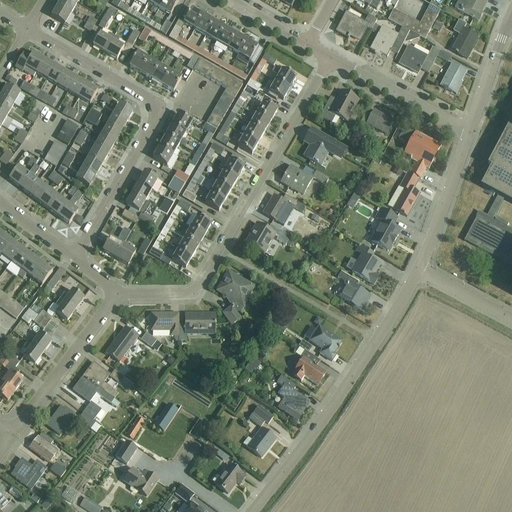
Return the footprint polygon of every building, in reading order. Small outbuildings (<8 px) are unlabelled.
[(69,0),(61,0),(58,8),(71,15),(77,4),(69,0)] [(118,9),(121,4),(123,0),(114,0),(111,5),(118,9)] [(164,0),(150,0),(149,4),(159,10),(164,0)] [(174,0),(164,0),(159,10),(170,16),(178,2),(174,0)] [(389,0),(357,0),(358,0),(373,9),(377,0),(380,0),(387,4),(389,0)] [(458,2),(455,9),(479,22),(483,14),(482,14),(487,4),(485,3),(486,0),(461,0),(460,3),(458,2)] [(141,11),(144,5),(136,1),(133,8),(141,11)] [(106,7),(99,3),(96,8),(103,12),(106,7)] [(121,4),(118,9),(128,15),(131,9),(121,4)] [(430,6),(427,13),(437,18),(441,12),(430,6)] [(71,15),(58,8),(51,19),(64,26),(71,15)] [(110,9),(107,14),(99,27),(105,31),(112,18),(114,19),(118,13),(110,9)] [(142,16),(131,9),(128,15),(139,21),(142,16)] [(185,23),(184,24),(195,31),(203,17),(192,10),(185,23)] [(395,25),(400,14),(394,11),(388,21),(395,25)] [(427,13),(424,19),(434,24),(437,18),(427,13)] [(407,18),(400,14),(395,25),(402,28),(407,18)] [(375,26),(377,21),(369,16),(364,24),(347,15),(337,33),(348,38),(347,40),(348,41),(350,37),(360,42),(367,28),(372,31),(375,26)] [(142,16),(139,21),(149,27),(152,22),(142,16)] [(87,24),(93,28),(97,23),(87,17),(84,23),(87,24)] [(203,17),(195,31),(206,37),(214,23),(203,17)] [(414,21),(407,18),(402,28),(403,29),(408,32),(414,21)] [(424,19),(420,25),(431,31),(434,24),(424,19)] [(408,32),(410,33),(415,36),(420,25),(414,21),(408,32)] [(453,32),(460,36),(452,52),(468,61),(471,55),(470,54),(478,38),(464,31),(466,26),(458,21),(453,32)] [(152,22),(149,27),(160,33),(163,28),(152,22)] [(166,22),(163,28),(160,33),(166,37),(172,26),(166,22)] [(214,23),(206,37),(217,43),(225,29),(214,23)] [(436,23),(433,30),(439,33),(443,26),(436,23)] [(93,28),(87,24),(83,30),(90,34),(93,28)] [(415,36),(419,38),(425,41),(431,31),(420,25),(415,36)] [(175,27),(169,38),(175,42),(178,37),(181,31),(175,27)] [(410,33),(408,32),(403,29),(399,36),(383,28),(379,34),(371,50),(387,59),(391,51),(398,55),(405,43),(410,33)] [(225,29),(217,43),(228,49),(236,36),(225,29)] [(149,38),(152,33),(146,30),(139,41),(145,45),(149,38)] [(134,32),(128,44),(133,47),(140,35),(134,32)] [(161,39),(152,33),(149,38),(159,43),(161,39)] [(419,38),(415,36),(410,33),(405,43),(406,44),(418,40),(419,38)] [(105,54),(115,38),(110,35),(108,39),(100,35),(93,48),(105,54)] [(236,36),(228,49),(239,56),(247,42),(236,36)] [(188,43),(178,37),(175,42),(185,48),(188,43)] [(115,38),(105,54),(117,61),(122,54),(125,49),(117,45),(120,41),(115,38)] [(172,45),(161,39),(159,43),(170,50),(172,45)] [(239,56),(237,60),(247,66),(249,63),(255,66),(263,51),(258,48),(247,42),(239,56)] [(188,43),(185,48),(196,54),(199,49),(188,43)] [(172,45),(170,50),(180,56),(183,51),(172,45)] [(409,48),(400,65),(418,75),(421,70),(426,61),(433,64),(439,53),(433,50),(431,54),(416,46),(413,51),(409,48)] [(210,55),(199,49),(196,54),(207,61),(210,55)] [(183,51),(180,56),(191,62),(193,57),(183,51)] [(451,58),(441,52),(437,58),(448,64),(451,58)] [(34,78),(36,75),(44,61),(33,55),(31,58),(24,54),(15,69),(22,73),(23,72),(34,78)] [(141,75),(149,61),(138,54),(130,69),(141,75)] [(210,55),(207,61),(218,67),(221,62),(210,55)] [(256,71),(261,74),(267,64),(273,68),(277,62),(265,55),(256,71)] [(193,57),(191,62),(187,69),(193,72),(193,71),(199,61),(193,57)] [(55,67),(44,61),(36,75),(47,81),(55,67)] [(160,67),(149,61),(141,75),(152,81),(160,67)] [(206,64),(199,61),(193,71),(200,75),(206,64)] [(232,68),(221,62),(218,67),(229,73),(232,68)] [(206,64),(200,75),(205,78),(211,68),(206,64)] [(458,89),(467,73),(452,65),(441,87),(456,95),(459,90),(458,89)] [(66,74),(55,67),(47,81),(58,87),(66,74)] [(160,67),(152,81),(162,87),(171,73),(160,67)] [(276,67),(273,73),(279,76),(275,82),(290,90),(296,79),(276,67)] [(211,68),(205,78),(210,81),(216,70),(211,68)] [(242,74),(232,68),(229,73),(239,79),(242,74)] [(222,74),(216,70),(210,81),(216,84),(222,74)] [(261,74),(256,71),(247,87),(258,94),(262,88),(255,84),(261,74)] [(171,73),(162,87),(174,94),(182,80),(171,73)] [(76,80),(66,74),(58,87),(68,93),(76,80)] [(228,77),(222,74),(216,84),(221,88),(228,77)] [(242,74),(239,79),(245,82),(248,77),(242,74)] [(8,76),(5,81),(14,86),(17,82),(8,76)] [(243,86),(228,77),(221,88),(227,91),(227,90),(237,96),(243,86)] [(87,86),(76,80),(68,93),(79,100),(87,86)] [(275,82),(267,96),(276,101),(277,98),(283,102),(290,90),(275,82)] [(26,93),(30,86),(24,83),(20,90),(26,93)] [(40,93),(30,86),(26,93),(37,99),(40,93)] [(98,93),(87,86),(79,100),(90,106),(98,93)] [(7,87),(1,98),(14,106),(19,109),(25,98),(20,95),(7,87)] [(258,94),(247,87),(243,94),(248,96),(255,100),(258,94)] [(227,90),(227,91),(224,96),(234,101),(237,96),(227,90)] [(243,94),(237,104),(242,107),(248,96),(243,94)] [(328,105),(320,119),(332,125),(336,116),(348,122),(358,103),(341,94),(337,102),(334,108),(328,104),(328,105)] [(47,106),(51,99),(46,95),(42,102),(47,106)] [(224,96),(221,101),(231,106),(234,101),(224,96)] [(109,106),(112,101),(105,97),(102,102),(109,106)] [(14,106),(1,98),(0,99),(0,111),(8,116),(14,106)] [(57,102),(51,99),(47,106),(53,109),(57,102)] [(221,101),(218,105),(229,111),(231,106),(221,101)] [(237,104),(231,115),(236,117),(242,107),(237,104)] [(257,115),(271,123),(278,112),(264,104),(257,115)] [(113,116),(127,124),(133,113),(120,105),(113,116)] [(229,111),(218,105),(215,110),(226,116),(229,111)] [(68,118),(72,111),(67,108),(63,115),(68,118)] [(34,110),(31,115),(38,119),(41,114),(34,110)] [(215,110),(213,115),(223,121),(226,116),(215,110)] [(72,111),(68,118),(74,121),(78,114),(72,111)] [(92,111),(89,117),(92,119),(99,122),(102,117),(96,113),(92,111)] [(387,136),(394,123),(374,112),(371,118),(366,115),(358,129),(365,132),(368,126),(387,136)] [(38,119),(31,115),(28,121),(34,125),(38,119)] [(213,115),(210,120),(220,126),(223,121),(213,115)] [(231,115),(225,126),(229,128),(236,117),(231,115)] [(271,123),(257,115),(251,126),(265,134),(271,123)] [(113,116),(107,127),(120,135),(127,124),(113,116)] [(179,116),(172,127),(186,135),(193,124),(179,116)] [(89,117),(86,122),(89,124),(96,128),(99,122),(92,119),(89,117)] [(220,126),(210,120),(207,125),(217,131),(220,126)] [(64,128),(75,135),(79,129),(68,122),(64,128)] [(217,131),(207,125),(206,125),(202,131),(208,134),(214,137),(217,131)] [(229,128),(225,126),(219,135),(224,138),(229,128)] [(251,126),(245,137),(258,146),(265,134),(251,126)] [(120,135),(107,127),(101,138),(114,145),(120,135)] [(172,127),(166,138),(180,146),(186,135),(172,127)] [(75,135),(64,128),(61,134),(72,141),(75,135)] [(429,171),(441,147),(415,134),(415,135),(404,129),(399,138),(410,143),(403,157),(416,163),(410,175),(421,181),(427,169),(429,171)] [(341,159),(347,150),(312,130),(307,140),(312,143),(304,158),(321,168),(330,153),(341,159)] [(18,137),(25,141),(28,136),(22,132),(18,137)] [(511,229),(508,228),(509,225),(508,225),(504,223),(497,219),(496,221),(493,220),(504,201),(511,204),(511,132),(482,189),(498,197),(487,217),(479,212),(476,219),(477,219),(465,242),(465,243),(468,239),(511,262),(511,229)] [(81,133),(78,139),(85,143),(88,137),(81,133)] [(72,141),(61,134),(57,140),(68,147),(72,141)] [(208,134),(202,144),(208,147),(214,137),(208,134)] [(224,138),(219,135),(216,141),(227,148),(230,142),(224,138)] [(25,141),(18,137),(15,143),(22,146),(25,141)] [(258,146),(245,137),(238,148),(252,156),(258,146)] [(114,145),(101,138),(95,149),(108,156),(114,145)] [(180,146),(166,138),(160,148),(174,157),(180,146)] [(85,143),(78,139),(74,144),(81,148),(85,143)] [(55,144),(51,150),(63,157),(66,150),(55,144)] [(208,147),(202,144),(196,155),(201,158),(208,147)] [(214,145),(210,151),(215,154),(221,157),(225,151),(214,145)] [(174,157),(160,148),(153,160),(167,168),(174,157)] [(108,156),(95,149),(89,159),(102,167),(108,156)] [(63,157),(51,150),(48,156),(59,162),(63,157)] [(210,151),(204,161),(209,163),(215,154),(210,151)] [(4,157),(10,162),(14,157),(8,152),(4,157)] [(65,160),(72,164),(75,159),(68,155),(65,160)] [(201,158),(196,155),(190,166),(195,169),(201,158)] [(59,162),(48,156),(44,162),(46,163),(51,166),(56,169),(59,162)] [(10,162),(4,157),(0,162),(6,167),(10,162)] [(33,170),(35,167),(37,162),(31,159),(27,166),(33,169),(33,170)] [(89,159),(83,170),(96,177),(102,167),(89,159)] [(72,164),(65,160),(62,166),(69,170),(72,164)] [(209,163),(204,161),(198,171),(203,174),(209,163)] [(231,161),(224,172),(238,180),(244,169),(231,161)] [(195,169),(190,166),(184,176),(178,173),(174,179),(186,185),(195,169)] [(35,167),(33,170),(28,176),(19,188),(29,196),(38,183),(33,179),(39,170),(35,167)] [(18,168),(9,181),(19,188),(28,176),(18,168)] [(396,168),(393,173),(401,177),(403,172),(396,168)] [(96,177),(83,170),(76,181),(90,188),(96,177)] [(304,195),(312,181),(302,174),(301,176),(289,170),(281,184),(293,191),(294,189),(304,195)] [(198,171),(192,182),(196,185),(203,174),(198,171)] [(224,172),(218,183),(232,191),(238,180),(224,172)] [(325,186),(328,180),(316,173),(313,179),(325,186)] [(53,184),(58,178),(53,174),(49,181),(53,184)] [(145,174),(139,185),(152,192),(158,181),(145,174)] [(408,219),(421,196),(413,192),(419,182),(407,176),(400,188),(404,191),(394,211),(408,219)] [(58,178),(53,184),(59,188),(63,182),(58,178)] [(186,185),(174,179),(168,190),(176,194),(179,196),(186,185)] [(160,181),(155,190),(163,195),(168,185),(160,181)] [(192,182),(186,192),(191,195),(196,185),(192,182)] [(38,183),(29,196),(39,203),(48,191),(38,183)] [(218,183),(211,194),(225,202),(232,191),(218,183)] [(139,185),(132,195),(145,203),(152,192),(139,185)] [(73,199),(78,193),(73,189),(68,195),(73,199)] [(58,198),(48,191),(39,203),(49,211),(58,198)] [(191,195),(186,192),(182,199),(194,205),(197,199),(191,195)] [(73,199),(68,206),(59,218),(69,226),(78,213),(73,209),(78,202),(78,203),(83,196),(78,193),(73,199)] [(225,202),(211,194),(205,205),(219,213),(225,202)] [(132,195),(126,206),(130,209),(128,214),(138,220),(139,220),(150,227),(153,228),(156,222),(145,215),(150,206),(145,203),(132,195)] [(354,195),(347,207),(353,211),(360,199),(354,195)] [(273,197),(263,215),(278,224),(283,227),(293,209),(295,210),(302,214),(305,208),(298,204),(285,197),(282,202),(273,197)] [(68,206),(58,198),(49,211),(59,218),(68,206)] [(159,213),(167,218),(174,205),(166,201),(159,213)] [(180,202),(177,208),(182,211),(188,214),(192,209),(180,202)] [(177,208),(171,218),(176,221),(182,211),(177,208)] [(388,253),(392,245),(394,246),(397,241),(395,240),(400,233),(393,229),(398,220),(382,211),(377,219),(384,223),(372,244),(388,253)] [(125,212),(122,218),(136,226),(139,220),(138,220),(128,214),(125,212)] [(80,226),(84,221),(77,216),(73,221),(80,226)] [(171,218),(165,229),(170,232),(176,221),(171,218)] [(197,219),(191,230),(205,238),(211,227),(197,219)] [(290,238),(285,235),(270,227),(267,232),(257,225),(246,244),(264,255),(275,236),(278,238),(276,242),(280,244),(285,247),(286,245),(290,247),(293,242),(289,240),(290,238)] [(170,232),(165,229),(158,240),(163,243),(170,232)] [(116,260),(124,247),(122,246),(130,234),(123,230),(116,242),(111,240),(103,253),(116,260)] [(191,230),(185,240),(198,248),(205,238),(191,230)] [(2,235),(0,237),(0,255),(1,256),(12,242),(2,235)] [(158,240),(153,250),(158,252),(163,243),(158,240)] [(185,240),(178,251),(192,259),(198,248),(185,240)] [(12,242),(1,256),(11,264),(22,250),(12,242)] [(138,255),(143,258),(151,245),(145,242),(138,255)] [(351,260),(346,270),(352,273),(374,286),(378,278),(374,276),(380,266),(371,260),(374,255),(359,246),(355,252),(362,256),(357,264),(351,260)] [(124,247),(116,260),(128,267),(136,254),(124,247)] [(22,250),(11,264),(6,271),(16,278),(18,276),(32,257),(22,250)] [(158,252),(153,250),(149,256),(160,262),(164,256),(158,252)] [(192,259),(178,251),(172,262),(186,270),(192,259)] [(32,257),(18,276),(23,280),(26,275),(31,279),(42,265),(32,257)] [(42,265),(31,279),(42,287),(52,273),(42,265)] [(371,299),(354,289),(357,283),(340,273),(337,279),(344,283),(343,285),(347,287),(339,299),(363,313),(371,299)] [(238,315),(253,289),(228,275),(218,293),(231,301),(229,304),(232,309),(223,315),(232,327),(241,320),(238,315)] [(52,292),(59,282),(54,279),(46,288),(52,292)] [(60,301),(75,312),(83,301),(72,293),(68,299),(64,296),(60,301)] [(4,295),(0,299),(0,308),(1,309),(9,299),(4,295)] [(14,302),(9,299),(1,309),(6,313),(14,302)] [(75,312),(60,301),(57,306),(54,305),(52,306),(47,313),(47,316),(53,319),(56,315),(67,323),(75,312)] [(14,302),(6,313),(11,317),(19,306),(14,302)] [(22,302),(19,306),(24,310),(27,306),(22,302)] [(289,303),(286,308),(291,311),(294,306),(289,303)] [(24,310),(19,306),(11,317),(16,321),(24,310)] [(29,310),(21,320),(28,325),(31,321),(34,324),(44,331),(48,325),(39,318),(36,316),(29,310)] [(36,316),(39,318),(48,325),(52,320),(42,313),(42,314),(40,312),(36,316)] [(172,315),(151,315),(151,332),(171,332),(171,338),(174,338),(176,342),(179,342),(179,326),(179,315),(172,315)] [(185,326),(179,326),(179,342),(186,342),(186,335),(215,335),(215,318),(205,319),(205,316),(185,316),(185,326)] [(277,324),(273,330),(282,336),(286,330),(277,324)] [(336,353),(342,344),(330,336),(331,335),(319,328),(309,342),(323,351),(320,355),(332,363),(337,355),(336,353)] [(120,364),(138,339),(126,330),(115,345),(115,344),(107,355),(120,364)] [(146,335),(141,342),(151,349),(156,342),(146,335)] [(32,339),(28,344),(43,355),(51,344),(40,336),(36,342),(32,339)] [(271,340),(267,346),(272,349),(276,343),(271,340)] [(43,355),(28,344),(24,350),(28,353),(24,359),(35,366),(43,355)] [(318,387),(326,375),(317,368),(321,363),(304,352),(300,358),(303,360),(292,377),(301,383),(304,378),(318,387)] [(9,365),(15,370),(20,364),(10,357),(6,363),(9,365)] [(0,358),(0,366),(2,368),(5,370),(9,365),(6,363),(0,358)] [(170,358),(166,363),(172,367),(176,362),(170,358)] [(253,359),(245,372),(251,375),(253,372),(254,370),(257,371),(261,364),(253,359)] [(94,365),(83,379),(114,402),(118,396),(113,393),(103,385),(109,377),(94,365)] [(5,377),(1,382),(2,384),(15,393),(23,383),(16,378),(7,371),(3,376),(5,377)] [(120,386),(124,380),(115,373),(110,378),(120,386)] [(236,382),(234,373),(227,375),(229,384),(236,382)] [(281,378),(277,384),(284,389),(279,395),(285,400),(279,409),(298,422),(308,406),(305,404),(307,401),(293,392),(296,388),(281,378)] [(83,379),(73,392),(89,404),(91,405),(95,408),(101,398),(106,402),(111,406),(114,402),(109,398),(83,379)] [(15,393),(1,382),(0,381),(0,397),(8,403),(15,393)] [(114,402),(111,406),(117,410),(120,406),(114,402)] [(91,405),(83,415),(92,423),(100,412),(95,408),(91,405)] [(168,405),(154,427),(165,434),(179,413),(168,405)] [(269,426),(273,419),(259,408),(249,421),(261,429),(265,424),(269,426)] [(60,437),(75,417),(70,413),(69,415),(61,409),(48,425),(55,430),(53,432),(60,437)] [(95,424),(92,423),(83,415),(78,422),(90,431),(95,424)] [(138,419),(127,437),(133,441),(144,423),(138,419)] [(90,431),(96,435),(100,429),(95,425),(90,431)] [(253,443),(248,449),(261,460),(276,441),(262,430),(253,443)] [(41,435),(39,439),(38,439),(30,450),(49,465),(58,453),(50,448),(53,443),(43,435),(42,436),(41,435)] [(133,456),(137,450),(131,446),(126,443),(116,459),(120,462),(126,466),(133,456)] [(220,451),(217,456),(229,463),(232,458),(220,451)] [(31,491),(40,478),(46,470),(37,463),(32,469),(22,461),(16,469),(17,470),(12,477),(26,487),(31,491)] [(61,480),(66,473),(55,465),(50,472),(61,480)] [(240,487),(245,479),(230,467),(215,486),(228,495),(236,484),(240,487)] [(132,471),(126,480),(135,486),(133,489),(147,498),(157,481),(144,473),(142,477),(132,471)] [(63,498),(73,505),(81,493),(70,487),(63,498)] [(176,495),(175,495),(188,504),(191,500),(194,496),(187,491),(182,487),(179,490),(176,495)] [(31,501),(37,505),(40,501),(35,497),(31,501)] [(48,499),(44,503),(50,508),(53,503),(48,499)] [(85,499),(80,508),(86,511),(100,511),(102,510),(85,499)]
